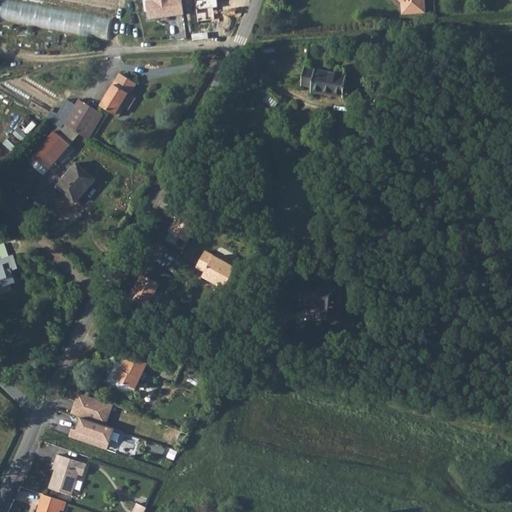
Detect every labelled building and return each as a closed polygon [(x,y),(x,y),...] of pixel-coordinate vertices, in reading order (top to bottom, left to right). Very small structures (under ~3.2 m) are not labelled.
[(3,0),(0,20),(110,36),(113,16),(5,0),(3,0)] [(145,2),(149,21),(184,15),(181,0),(153,0),(153,1),(145,2)] [(400,0),(401,10),(418,9),(417,0),(400,0)] [(383,85),(381,57),(370,58),(372,86),(383,85)] [(309,86),(341,88),(342,66),(300,63),(299,80),(309,81),(309,86)] [(135,82),(118,72),(99,104),(118,116),(124,106),(128,108),(135,97),(129,93),(135,82)] [(383,98),(383,85),(372,86),(373,98),(383,98)] [(87,138),(101,112),(77,98),(61,124),(87,138)] [(28,159),(43,173),(71,143),(54,129),(28,159)] [(86,186),(89,188),(96,180),(77,162),(56,186),(73,201),(86,186)] [(179,274),(189,252),(166,241),(156,263),(179,274)] [(203,273),(200,277),(221,289),(233,268),(202,251),(193,267),(203,273)] [(0,297),(3,298),(20,290),(18,285),(23,282),(18,270),(26,267),(21,256),(10,261),(12,266),(4,270),(5,273),(0,274),(0,297)] [(158,285),(141,275),(128,298),(146,307),(158,285)] [(310,325),(319,326),(319,322),(335,323),(338,290),(326,289),(326,282),(319,281),(318,288),(302,286),(300,306),(312,307),(310,325)] [(242,286),(221,324),(235,326),(254,293),(242,286)] [(290,337),(290,327),(277,327),(277,338),(290,337)] [(147,362),(128,353),(121,369),(119,368),(114,378),(135,388),(147,362)] [(206,358),(205,367),(228,371),(234,362),(206,358)] [(116,405),(81,392),(74,413),(88,418),(110,425),(116,405)] [(112,441),(117,428),(83,417),(79,430),(112,441)] [(72,436),(110,448),(112,441),(79,430),(74,428),(72,436)] [(76,473),(82,474),(84,463),(55,453),(53,461),(56,462),(48,486),(69,493),(76,473)] [(58,511),(60,506),(63,507),(66,499),(43,491),(36,511),(58,511)] [(139,499),(132,511),(142,511),(147,503),(139,499)]
